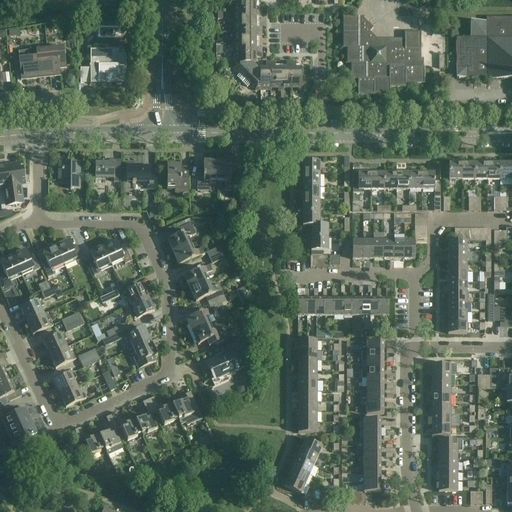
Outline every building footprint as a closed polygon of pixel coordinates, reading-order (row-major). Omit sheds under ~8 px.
[(232,0),(233,6),(234,6),(234,13),(262,13),(262,9),(254,9),(254,3),(245,3),(244,0),(232,0)] [(232,24),(254,24),(254,18),(262,18),(262,13),(234,13),(234,21),(232,21),(232,24)] [(425,68),(421,68),(421,33),(405,33),(405,40),(374,40),(368,34),(373,29),(364,19),(364,17),(355,17),(342,17),(341,49),(345,49),(345,65),(349,65),(349,80),(358,80),(358,96),(390,96),(390,88),(405,88),(405,85),(425,85),(425,68)] [(456,38),(456,79),(477,79),(477,84),(486,84),(486,81),(488,81),(488,79),(511,78),(511,18),(486,18),(486,23),(471,23),(471,38),(456,38)] [(234,34),(261,34),(261,29),(254,29),(254,24),(232,24),(232,26),(234,26),(234,34)] [(232,44),(254,44),(254,39),(261,39),(261,34),(234,34),(234,41),(232,41),(232,44)] [(234,54),(261,54),(261,49),(254,49),(254,44),(232,44),(232,47),(234,47),(234,54)] [(18,53),(18,60),(21,81),(60,77),(60,70),(66,70),(64,48),(18,53)] [(90,69),(80,69),(80,84),(90,84),(90,85),(126,85),(126,56),(119,56),(119,51),(90,51),(90,69)] [(232,64),(254,64),(254,59),(261,59),(261,54),(234,54),(234,62),(232,62),(232,64)] [(271,90),(270,63),(265,63),(265,70),(260,70),(260,92),(263,92),(263,90),(271,90)] [(281,92),(280,70),(275,70),(275,63),(270,63),(271,90),(278,90),(278,92),(281,92)] [(291,90),(291,63),(286,63),(286,70),(280,70),(281,92),(283,92),(283,90),(291,90)] [(291,63),(291,90),(298,90),(298,92),(307,92),(307,79),(302,79),(302,70),(296,70),(296,63),(291,63)] [(254,64),(232,64),(232,70),(238,76),(237,77),(242,83),(245,80),(257,68),(254,66),(254,64)] [(245,80),(242,83),(247,88),(249,86),(255,92),(260,92),(260,70),(259,70),(257,68),(245,80)] [(113,183),(121,183),(121,161),(109,161),(109,164),(95,164),(95,179),(113,179),(113,183)] [(70,181),(70,190),(80,190),(80,164),(71,164),(71,162),(58,162),(58,181),(70,181)] [(203,172),(197,172),(197,192),(210,192),(210,179),(217,179),(217,162),(203,162),(203,172)] [(231,162),(217,162),(217,179),(225,179),(225,192),(238,192),(238,172),(231,172),(231,162)] [(303,176),(320,176),(320,163),(303,163),(303,176)] [(511,163),(499,164),(500,181),(500,186),(511,186),(511,181),(511,176),(511,163)] [(462,181),(462,164),(449,164),(449,181),(462,181)] [(474,181),(474,164),(462,164),(462,181),(474,181)] [(487,181),(487,164),(474,164),(474,181),(487,181)] [(500,181),(499,164),(487,164),(487,181),(500,181)] [(20,165),(0,168),(0,187),(4,186),(7,206),(22,204),(19,184),(23,184),(20,165)] [(146,184),(146,191),(155,191),(155,173),(149,173),(149,167),(135,167),(135,166),(127,166),(127,184),(146,184)] [(167,166),(167,190),(175,190),(175,194),(188,194),(189,168),(181,168),(181,166),(167,166)] [(358,177),(352,177),(352,194),(363,194),(363,191),(371,191),(371,174),(358,174),(358,177)] [(384,191),(383,174),(371,174),(371,191),(384,191)] [(396,191),(396,174),(383,174),(384,191),(396,191)] [(409,191),(408,174),(396,174),(396,191),(409,191)] [(421,191),(421,174),(408,174),(409,191),(421,191)] [(421,174),(421,191),(435,191),(434,174),(421,174)] [(320,176),(303,176),(303,189),(320,189),(320,176)] [(320,189),(303,189),(302,201),(320,201),(320,189)] [(320,201),(302,201),(302,214),(320,214),(320,201)] [(320,214),(302,214),(302,227),(311,227),(320,227),(320,226),(320,214)] [(177,237),(167,241),(173,254),(189,247),(186,240),(196,235),(189,219),(175,226),(177,230),(179,235),(177,237)] [(320,227),(311,227),(311,239),(328,239),(328,226),(320,226),(320,227)] [(328,239),(311,239),(311,252),(311,256),(323,256),(323,252),(328,252),(328,239)] [(363,241),(352,241),(352,260),(363,260),(363,241)] [(363,241),(363,260),(373,260),(373,241),(363,241)] [(373,241),(373,260),(383,260),(383,241),(373,241)] [(383,241),(383,260),(393,260),(393,241),(383,241)] [(393,241),(393,260),(404,260),(404,241),(393,241)] [(414,260),(414,246),(414,241),(404,241),(404,260),(414,260)] [(55,247),(64,266),(76,261),(77,263),(83,260),(77,245),(71,248),(68,242),(55,247)] [(103,248),(111,266),(123,261),(125,265),(131,262),(124,245),(118,248),(115,242),(103,248)] [(461,242),(454,242),(448,242),(448,253),(467,253),(467,242),(461,242)] [(64,266),(55,247),(43,253),(46,259),(40,262),(47,278),(54,276),(52,271),(64,266)] [(189,247),(173,254),(179,266),(205,255),(202,249),(192,253),(189,247)] [(111,266),(103,248),(90,253),(93,259),(87,262),(94,277),(101,274),(100,272),(111,266)] [(209,260),(222,254),(219,248),(206,254),(209,260)] [(12,257),(21,275),(33,270),(34,272),(40,269),(34,255),(28,257),(25,251),(12,257)] [(467,253),(448,253),(448,263),(467,263),(467,253)] [(222,254),(209,260),(211,265),(224,259),(222,254)] [(0,287),(1,289),(4,288),(11,285),(9,281),(21,275),(12,257),(0,262),(3,269),(0,270),(0,287)] [(339,257),(329,257),(329,267),(339,267),(339,257)] [(467,263),(448,263),(448,273),(467,273),(467,263)] [(190,290),(206,283),(203,276),(213,272),(210,266),(184,277),(190,290)] [(467,273),(448,273),(448,284),(467,284),(467,273)] [(211,303),(224,297),(218,285),(209,289),(206,283),(190,290),(196,303),(208,297),(211,303)] [(467,284),(448,284),(448,294),(467,294),(467,284)] [(125,301),(128,300),(131,307),(148,300),(142,286),(125,293),(122,295),(125,301)] [(245,287),(236,291),(238,297),(248,293),(245,287)] [(44,301),(55,296),(57,300),(63,297),(61,292),(56,294),(53,289),(41,295),(44,301)] [(117,291),(100,299),(102,305),(119,298),(117,291)] [(467,294),(448,294),(448,304),(467,304),(467,294)] [(12,295),(6,298),(10,307),(17,304),(12,295)] [(224,297),(211,303),(214,308),(226,302),(224,297)] [(44,315),(40,308),(44,307),(41,300),(21,310),(27,323),(44,315)] [(131,315),(134,322),(137,320),(154,312),(148,300),(131,307),(134,314),(131,315)] [(297,300),(297,317),(307,317),(307,300),(297,300)] [(316,317),(316,300),(307,300),(307,317),(316,317)] [(325,317),(325,300),(316,300),(316,317),(325,317)] [(334,318),(334,300),(325,300),(325,317),(334,318)] [(334,300),(334,318),(343,318),(343,300),(334,300)] [(343,300),(343,318),(352,318),(352,300),(343,300)] [(352,300),(352,318),(361,318),(361,300),(352,300)] [(370,318),(370,300),(361,300),(361,318),(370,318)] [(370,300),(370,318),(379,318),(379,300),(370,300)] [(379,300),(379,318),(388,318),(388,300),(379,300)] [(467,304),(448,304),(448,314),(466,314),(467,304)] [(192,334),(208,326),(205,319),(214,315),(212,309),(186,320),(192,334)] [(44,315),(27,323),(33,336),(53,327),(47,314),(44,315)] [(64,328),(81,320),(78,314),(61,322),(64,328)] [(466,314),(448,314),(448,324),(466,324),(466,314)] [(81,320),(64,328),(67,334),(84,326),(81,320)] [(130,322),(113,329),(116,335),(116,336),(119,334),(133,328),(130,322)] [(466,324),(448,324),(448,335),(466,335),(466,324)] [(97,325),(91,328),(98,343),(102,342),(106,340),(104,335),(102,336),(97,325)] [(208,326),(192,334),(198,346),(207,342),(210,347),(214,345),(226,340),(221,328),(211,333),(208,326)] [(127,344),(130,343),(133,350),(150,342),(144,329),(124,338),(127,344)] [(64,334),(60,335),(44,343),(50,356),(67,349),(63,341),(67,340),(64,334)] [(122,340),(119,334),(116,336),(116,335),(106,340),(102,342),(105,348),(122,340)] [(226,340),(214,345),(216,349),(227,344),(226,340)] [(317,341),(298,341),(298,352),(317,352),(317,341)] [(136,357),(133,358),(139,370),(156,362),(153,357),(156,355),(150,342),(133,350),(136,357)] [(383,342),(366,342),(366,352),(383,352),(383,342)] [(73,354),(70,355),(67,349),(50,356),(56,369),(76,360),(73,354)] [(81,364),(98,356),(95,350),(78,358),(81,364)] [(298,362),(317,362),(317,352),(298,352),(298,362)] [(366,352),(361,352),(361,361),(362,361),(366,361),(383,361),(383,352),(366,352)] [(243,369),(236,353),(223,359),(222,356),(206,364),(213,379),(211,380),(214,387),(243,374),(241,370),(243,369)] [(98,356),(81,364),(83,370),(100,362),(98,356)] [(120,376),(112,359),(106,362),(114,379),(120,376)] [(0,384),(8,381),(2,368),(8,366),(5,360),(0,362),(0,384)] [(383,361),(366,361),(366,370),(383,370),(383,361)] [(317,362),(298,362),(298,372),(317,373),(317,362)] [(431,376),(450,376),(450,366),(431,366),(431,376)] [(362,379),(366,379),(383,379),(383,370),(366,370),(362,370),(362,379)] [(317,373),(298,372),(298,383),(317,383),(317,373)] [(74,373),(71,374),(54,382),(60,395),(77,388),(74,381),(77,379),(74,373)] [(116,390),(108,373),(102,376),(110,393),(116,390)] [(450,376),(431,376),(431,387),(450,387),(450,376)] [(506,386),(503,386),(503,391),(506,391),(511,390),(511,377),(506,377),(506,386)] [(366,388),(383,388),(383,379),(366,379),(366,388)] [(19,391),(14,393),(8,381),(0,384),(0,400),(4,398),(7,404),(22,397),(19,391)] [(317,383),(298,383),(298,393),(317,393),(317,383)] [(238,388),(237,390),(239,395),(245,392),(243,386),(238,388)] [(431,397),(450,397),(450,387),(431,387),(431,397)] [(83,393),(80,394),(77,388),(60,395),(66,409),(86,400),(83,393)] [(383,388),(366,388),(366,397),(383,397),(383,388)] [(172,407),(177,419),(178,420),(181,426),(186,424),(187,427),(202,420),(190,393),(179,398),(181,402),(173,406),(172,407)] [(317,393),(298,393),(298,403),(317,403),(317,393)] [(383,397),(366,397),(366,406),(383,406),(383,397)] [(450,397),(431,397),(431,407),(450,407),(450,397)] [(174,420),(177,419),(172,407),(173,406),(172,405),(163,409),(161,406),(158,408),(153,398),(148,401),(154,414),(157,413),(164,427),(175,422),(174,420)] [(147,435),(158,430),(151,415),(154,414),(148,401),(142,403),(148,416),(136,422),(135,421),(141,434),(142,435),(146,433),(147,435)] [(317,403),(298,403),(298,413),(317,413),(317,403)] [(383,406),(366,406),(366,416),(383,416),(383,406)] [(25,409),(17,412),(15,407),(0,414),(2,419),(13,444),(22,440),(24,445),(31,442),(29,437),(36,434),(25,409)] [(450,407),(431,407),(431,417),(450,417),(450,407)] [(317,413),(298,413),(298,424),(317,424),(317,413)] [(126,425),(124,421),(121,422),(117,414),(111,416),(117,429),(121,428),(127,442),(138,437),(137,436),(141,434),(135,421),(126,425)] [(117,429),(111,416),(106,418),(110,427),(106,429),(108,433),(99,437),(104,449),(105,451),(108,457),(123,450),(115,433),(114,431),(117,429)] [(450,417),(431,417),(431,427),(450,427),(450,417)] [(380,420),(363,420),(363,430),(380,430),(380,420)] [(298,434),(317,434),(317,424),(298,424),(298,434)] [(431,438),(450,438),(450,427),(431,427),(431,438)] [(100,451),(104,449),(99,437),(99,436),(90,440),(88,436),(84,438),(80,429),(74,431),(81,445),(84,443),(91,458),(101,453),(100,451)] [(363,439),(380,439),(380,430),(363,430),(363,439)] [(363,448),(380,448),(380,439),(363,439),(363,448)] [(301,450),(318,458),(322,448),(305,440),(301,450)] [(457,441),(438,441),(438,452),(457,452),(462,452),(462,441),(457,441)] [(363,457),(380,457),(380,448),(363,448),(363,457)] [(318,458),(301,450),(296,459),(314,467),(318,458)] [(438,462),(457,462),(457,452),(438,452),(438,462)] [(363,466),(380,466),(380,457),(363,457),(363,466)] [(292,468),(310,476),(314,467),(296,459),(292,468)] [(457,462),(438,462),(438,472),(457,472),(457,462)] [(363,475),(380,475),(380,466),(363,466),(363,475)] [(511,466),(506,467),(503,467),(503,472),(506,472),(506,480),(511,479),(511,466)] [(310,476),(292,468),(288,478),(305,486),(310,476)] [(438,482),(457,482),(457,472),(438,472),(438,482)] [(363,484),(380,484),(380,475),(363,475),(363,484)] [(305,486),(288,478),(284,488),(301,496),(305,486)] [(438,493),(457,493),(457,482),(438,482),(438,493)] [(380,484),(363,484),(363,493),(365,493),(372,493),(380,493),(380,484)]
